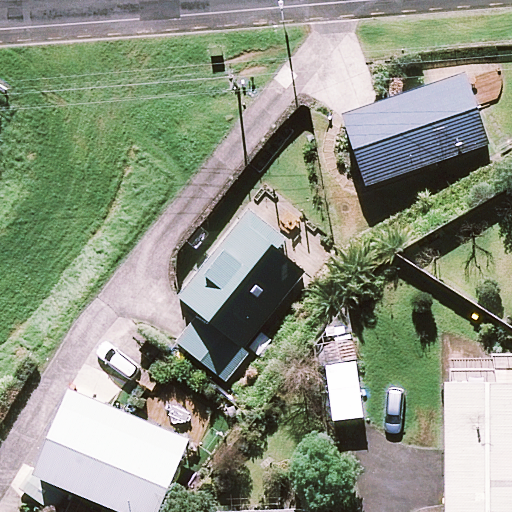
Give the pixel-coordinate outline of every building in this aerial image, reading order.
[(490,147),(467,80),(346,121),(369,188),(490,147)] [(312,266),(249,214),(179,298),(242,350),(312,266)] [(243,363),(193,323),(177,344),(226,384),(243,363)] [(335,367),(326,367),(330,422),(362,419),(356,346),(333,347),(335,367)] [(511,511),(511,387),(448,388),(447,511),(511,511)] [(159,511),(188,442),(72,396),(38,480),(116,511),(159,511)]
